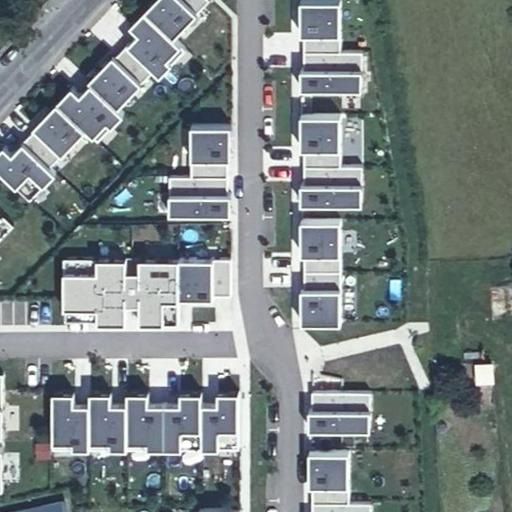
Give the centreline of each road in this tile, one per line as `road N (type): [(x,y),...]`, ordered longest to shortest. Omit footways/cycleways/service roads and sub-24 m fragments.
road 1 (residential): [(269,343),(251,283),(252,0)]
road 2 (residential): [(0,344),(269,343)]
road 3 (residential): [(269,343),(291,387),(291,511)]
road 4 (unclassified): [(90,0),(0,96)]
